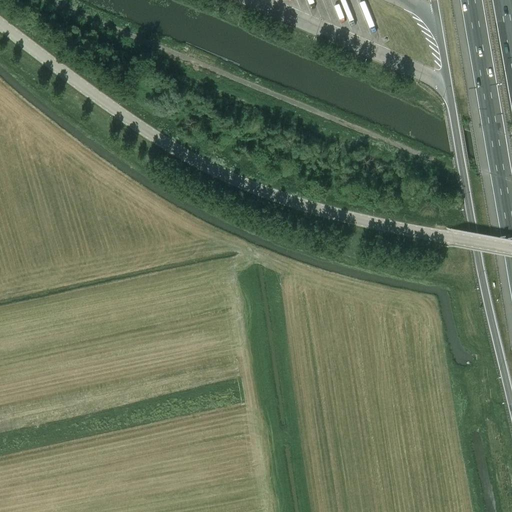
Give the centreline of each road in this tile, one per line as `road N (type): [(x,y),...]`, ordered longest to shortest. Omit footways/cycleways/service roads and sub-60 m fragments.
road 1 (tertiary): [(511,248),(348,220),(205,169),(0,26)]
road 2 (motorway): [(452,111),(511,409)]
road 3 (motorway): [(471,0),(511,236)]
